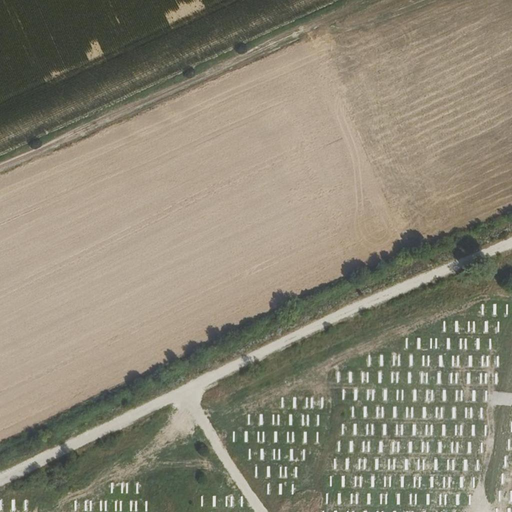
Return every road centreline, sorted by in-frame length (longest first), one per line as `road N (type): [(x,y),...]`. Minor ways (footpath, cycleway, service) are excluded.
road 1 (track): [(511,252),(0,493)]
road 2 (track): [(0,165),(294,34)]
road 3 (track): [(263,511),(190,399)]
